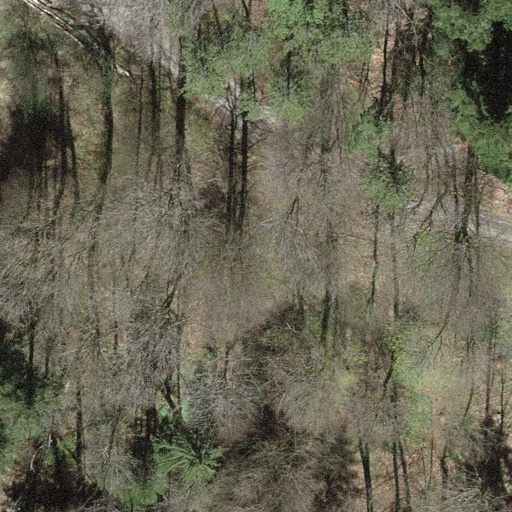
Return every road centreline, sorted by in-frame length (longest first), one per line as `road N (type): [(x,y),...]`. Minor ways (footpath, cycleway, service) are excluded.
road 1 (track): [(511,235),(309,150),(86,0)]
road 2 (track): [(397,191),(511,144)]
